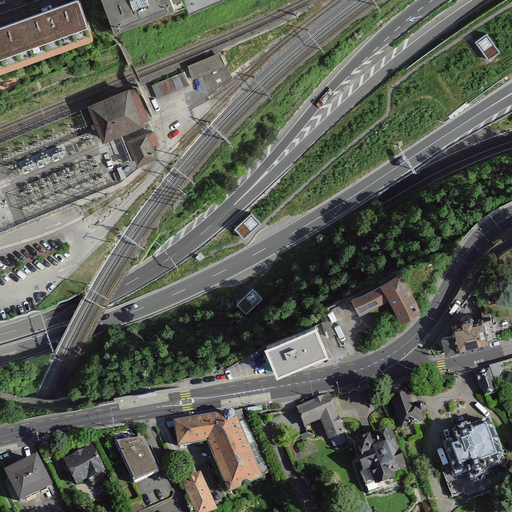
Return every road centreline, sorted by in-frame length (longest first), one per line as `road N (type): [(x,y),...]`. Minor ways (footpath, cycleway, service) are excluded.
road 1 (motorway): [(511,17),(395,99),(0,453)]
road 2 (motorway): [(0,356),(150,305),(219,272),(476,115)]
road 3 (primary): [(0,438),(334,376),(387,356)]
road 4 (motorway): [(236,295),(365,167),(511,52)]
road 5 (motorway): [(480,0),(370,82),(235,204)]
road 6 (motorway): [(236,295),(416,179),(511,137)]
road 7 (motorway): [(26,511),(236,295)]
road 8 (motorway): [(431,0),(342,75),(235,204)]
road 9 (motorway): [(235,204),(120,287),(0,334)]
road 10 (primary): [(387,356),(427,320),(475,243),(511,215)]
road 11 (residential): [(387,356),(425,349),(480,265),(511,240)]
road 12 (residential): [(387,356),(414,369),(511,348)]
